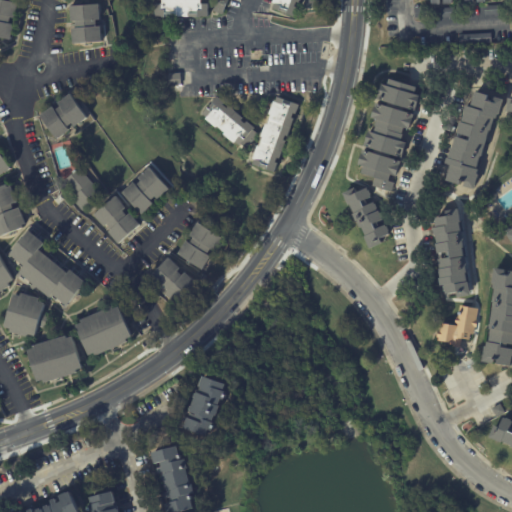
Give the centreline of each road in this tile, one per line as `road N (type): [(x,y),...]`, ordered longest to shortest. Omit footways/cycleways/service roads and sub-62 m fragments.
road 1 (tertiary): [(0,444),(102,402),(178,353),(286,230)]
road 2 (residential): [(511,497),(464,464),(423,412),(383,323),(286,230)]
road 3 (tertiary): [(286,230),(333,129),(355,0)]
